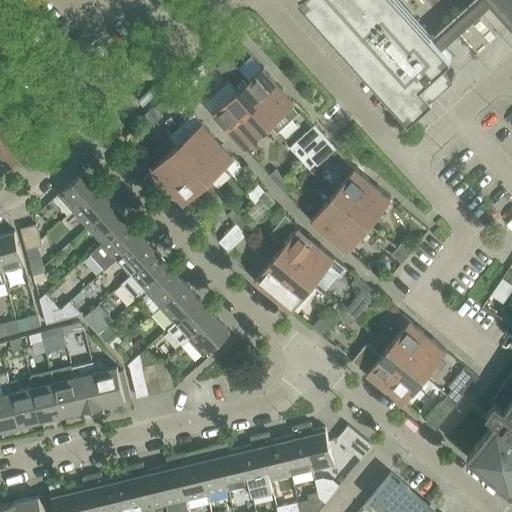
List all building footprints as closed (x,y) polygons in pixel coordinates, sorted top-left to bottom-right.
[(452,56),(431,33),(401,0),(302,0),(409,118),(433,97),(431,94),(454,73),(444,62),(452,56)] [(511,0),(494,0),(511,20),(511,0)] [(215,50),(208,56),(217,66),(224,60),(215,50)] [(217,66),(208,56),(202,62),(211,72),(217,66)] [(224,60),(217,66),(226,76),(229,79),(238,89),(255,107),(280,85),(263,66),(249,78),(229,56),(224,60)] [(198,66),(193,72),(196,75),(202,70),(198,66)] [(280,85),(255,107),(270,124),(277,132),(299,112),(292,104),(295,101),(280,85)] [(238,89),(213,112),(229,130),(255,107),(238,89)] [(154,105),(147,111),(156,121),(163,115),(154,105)] [(255,107),(229,130),(245,147),(270,124),(255,107)] [(156,121),(147,111),(141,117),(150,127),(156,121)] [(2,112),(0,113),(0,143),(17,128),(2,112)] [(193,161),(218,138),(194,112),(169,135),(177,144),(193,161)] [(308,153),(325,134),(315,123),(290,146),(302,160),(308,154),(308,153)] [(17,128),(0,143),(0,165),(5,171),(33,145),(17,128)] [(237,176),(245,169),(218,138),(193,161),(209,179),(226,164),(237,176)] [(177,144),(152,167),(167,184),(193,161),(177,144)] [(317,163),(308,154),(302,160),(311,169),(317,163)] [(374,183),(347,160),(339,169),(348,176),(333,194),(352,209),(374,183)] [(193,161),(167,184),(184,202),(209,179),(193,161)] [(269,174),(278,184),(285,178),(276,168),(269,174)] [(84,169),(58,193),(73,209),(99,186),(84,169)] [(293,187),(285,178),(278,184),(286,193),(293,187)] [(255,201),(260,197),(266,191),(258,182),(247,193),(255,201)] [(392,198),(374,183),(352,209),(370,224),(392,198)] [(73,209),(87,225),(113,202),(99,186),(73,209)] [(275,201),(266,191),(260,197),(269,207),(275,201)] [(330,235),(352,209),(333,194),(312,220),(330,235)] [(113,202),(87,225),(102,241),(128,218),(113,202)] [(236,222),(242,215),(234,207),(228,213),(236,222)] [(348,250),(370,224),(352,209),(330,235),(348,250)] [(294,267),(316,241),(298,226),(287,214),(272,233),(284,243),(276,252),(294,267)] [(251,225),(242,215),(236,222),(245,231),(251,225)] [(104,268),(116,257),(142,234),(128,218),(102,241),(90,252),(104,268)] [(42,244),(37,222),(36,222),(20,227),(21,228),(26,248),(37,245),(42,244)] [(15,230),(0,233),(0,260),(2,270),(24,264),(15,230)] [(116,257),(131,273),(157,250),(142,234),(116,257)] [(403,240),(397,247),(408,255),(413,248),(403,240)] [(316,241),(294,267),(313,283),(328,265),(340,276),(348,267),(316,241)] [(402,261),(408,255),(397,247),(392,253),(402,261)] [(131,273),(120,283),(135,299),(145,289),(172,266),(157,250),(131,273)] [(254,279),(272,294),(294,267),(276,252),(254,279)] [(41,259),(30,262),(32,272),(44,269),(41,259)] [(145,289),(160,305),(186,282),(172,266),(145,289)] [(294,267),(272,294),(291,309),(313,283),(294,267)] [(46,278),(44,269),(32,272),(35,282),(46,278)] [(352,282),(361,290),(367,283),(357,275),(352,282)] [(160,305),(174,321),(200,298),(186,282),(160,305)] [(376,291),(367,283),(361,290),(371,298),(376,291)] [(46,323),(56,320),(53,309),(61,306),(47,291),(40,297),(46,323)] [(215,314),(200,298),(174,321),(168,327),(182,343),(189,337),(215,314)] [(61,306),(53,309),(56,320),(66,317),(82,313),(70,299),(63,306),(61,306)] [(339,316),(345,309),(335,301),(330,308),(339,316)] [(85,315),(99,331),(108,324),(93,308),(85,315)] [(330,308),(314,328),(323,336),(339,316),(330,308)] [(355,317),(345,309),(339,316),(349,324),(355,317)] [(407,360),(428,334),(402,312),(395,321),(403,328),(388,345),(407,360)] [(38,313),(27,316),(30,327),(41,324),(38,313)] [(230,330),(215,314),(189,337),(204,354),(230,330)] [(0,335),(19,330),(16,319),(0,323),(0,335)] [(62,324),(41,330),(43,339),(64,333),(62,324)] [(115,331),(108,324),(99,331),(106,339),(115,331)] [(31,342),(43,339),(41,330),(29,333),(31,342)] [(428,334),(407,360),(425,376),(447,350),(428,334)] [(23,347),(21,336),(9,339),(12,350),(23,347)] [(366,342),(352,359),(385,387),(407,360),(388,345),(381,354),(366,342)] [(145,349),(140,354),(149,393),(161,390),(155,361),(157,361),(145,349)] [(140,354),(130,363),(132,365),(139,395),(149,393),(140,354)] [(101,359),(93,361),(104,404),(125,398),(131,397),(124,368),(118,370),(117,365),(104,368),(101,359)] [(157,361),(155,361),(161,390),(174,387),(167,359),(157,361)] [(385,387),(404,402),(425,376),(407,360),(385,387)] [(93,361),(72,366),(83,409),(104,404),(93,361)] [(451,389),(447,394),(457,402),(479,376),(465,365),(447,386),(451,389)] [(82,409),(83,409),(72,366),(51,371),(62,414),(82,409)] [(511,369),(492,400),(495,401),(487,412),(496,420),(468,454),(467,455),(511,491),(511,369)] [(51,371),(30,376),(32,385),(41,419),(62,414),(51,371)] [(0,428),(20,424),(9,381),(7,373),(0,374),(0,379),(3,392),(0,392),(0,428)] [(18,379),(9,381),(20,424),(41,419),(32,385),(20,388),(18,379)] [(436,428),(457,402),(447,394),(425,420),(436,428)] [(311,421),(302,423),(312,468),(334,463),(329,439),(325,426),(313,429),(311,421)] [(312,468),(302,423),(292,425),(294,434),(282,437),(291,473),(312,468)] [(337,437),(362,458),(373,444),(348,424),(337,437)] [(269,431),(259,433),(270,478),(291,473),(282,437),(271,439),(269,431)] [(252,444),(241,447),(249,483),(253,498),(274,493),(270,478),(259,433),(250,436),(252,444)] [(249,483),(241,447),(229,449),(227,441),(218,443),(228,489),(249,483)] [(228,489),(218,443),(208,446),(210,454),(199,457),(207,494),(228,489)] [(185,451),(176,454),(186,499),(207,494),(199,457),(187,459),(185,451)] [(186,499),(176,454),(166,456),(168,464),(156,467),(166,504),(186,499)] [(143,461),(134,464),(144,509),(166,504),(156,467),(145,469),(143,461)] [(131,511),(144,509),(134,464),(124,466),(126,474),(115,477),(123,511),(131,511)] [(101,471),(92,474),(100,511),(123,511),(115,477),(103,480),(101,471)] [(434,511),(437,510),(429,503),(416,493),(413,490),(410,487),(399,478),(391,472),(357,511),(434,511)] [(84,484),(74,487),(78,511),(100,511),(92,474),(82,476),(84,484)] [(55,511),(78,511),(74,487),(61,490),(59,481),(49,484),(55,511)] [(42,511),(39,495),(17,500),(19,511),(42,511)] [(309,498),(298,500),(300,509),(300,511),(317,511),(318,511),(321,508),(309,498)] [(19,511),(17,500),(0,503),(0,511),(19,511)] [(277,505),(278,511),(300,511),(300,509),(298,500),(277,505)]
